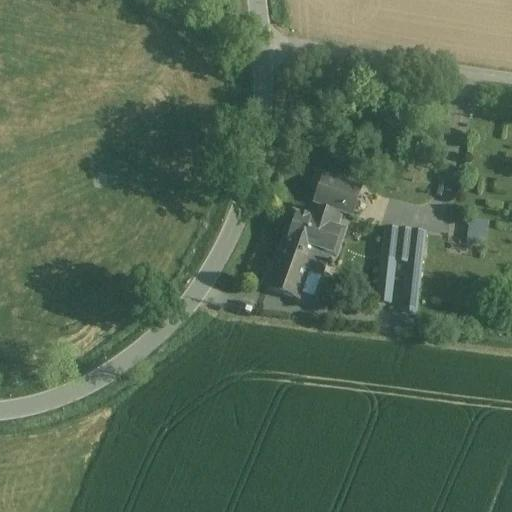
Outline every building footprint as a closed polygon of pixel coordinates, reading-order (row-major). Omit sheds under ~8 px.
[(360,192),(323,179),(314,204),(334,211),(351,216),(360,192)] [(318,205),(316,212),(312,210),(307,224),(295,220),(294,224),(290,227),(287,232),(286,237),(286,243),(287,243),(285,249),(325,262),(328,254),(332,256),(339,235),(333,233),(338,219),(332,217),(334,211),(318,205)] [(466,241),(486,244),(490,222),(471,219),(466,241)] [(398,232),(384,230),(376,304),(389,305),(398,232)] [(424,235),(411,233),(402,315),(415,316),(424,235)] [(285,249),(282,248),(266,291),(296,301),(299,295),(312,300),(325,262),(285,249)]
